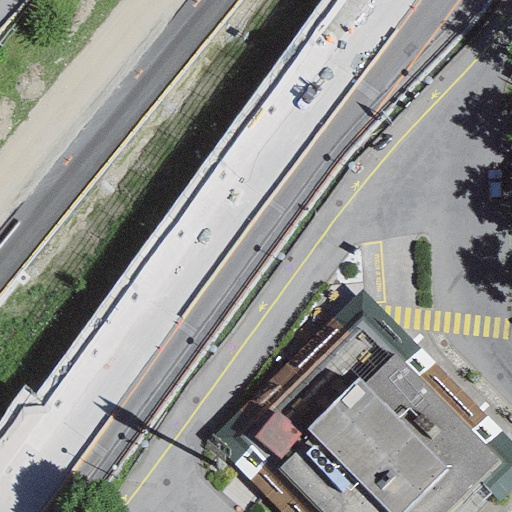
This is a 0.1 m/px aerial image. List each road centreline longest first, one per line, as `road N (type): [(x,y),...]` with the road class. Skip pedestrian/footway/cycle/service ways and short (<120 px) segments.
road 1 (secondary): [(18,511),(401,0)]
road 2 (motorway): [(0,228),(186,0)]
